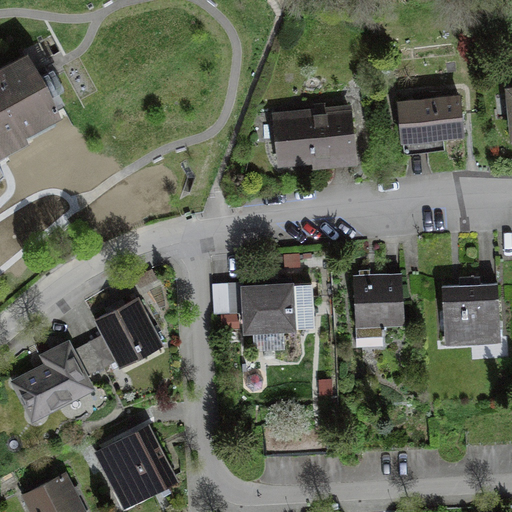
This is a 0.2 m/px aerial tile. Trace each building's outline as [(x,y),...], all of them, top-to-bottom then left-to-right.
[(0,178),(4,175),(0,168),(0,152),(26,139),(23,129),(55,112),(50,101),(52,100),(48,93),(44,85),(41,87),(26,58),(0,71),(0,178)] [(399,102),(404,153),(445,149),(443,135),(463,133),(459,96),(399,102)] [(314,164),(354,160),(349,108),(275,115),(280,161),(314,158),(314,164)] [(401,274),(353,276),(356,345),(382,344),(381,324),(404,323),(401,274)] [(465,284),(441,285),(444,340),(499,338),(497,283),(480,283),(480,275),(465,276),(465,284)] [(244,311),(243,286),(243,281),(227,282),(228,312),(244,311)] [(312,283),(243,286),(244,311),(245,330),(313,327),(312,283)] [(162,344),(138,296),(94,318),(102,334),(89,341),(103,367),(116,361),(119,367),(162,344)] [(103,367),(89,341),(70,350),(67,344),(56,350),(47,354),(52,363),(16,381),(33,415),(88,387),(83,377),(103,367)] [(509,414),(494,415),(496,444),(510,443),(509,414)] [(480,415),(464,416),(465,445),(481,445),(480,415)] [(494,415),(480,415),(481,445),(496,444),(494,415)] [(421,418),(406,419),(408,448),(423,448),(421,418)] [(436,418),(421,418),(423,448),(438,447),(436,418)] [(406,419),(391,420),(393,449),(408,448),(406,419)] [(391,420),(376,421),(378,450),(393,449),(391,420)] [(376,421),(361,422),(363,451),(378,450),(376,421)] [(336,423),(322,424),(323,453),(338,453),(336,423)] [(322,424),(306,425),(308,454),(323,453),(322,424)] [(291,425),(277,426),(279,455),(293,455),(291,425)] [(306,425),(291,425),(293,455),(308,454),(306,425)] [(263,456),(279,455),(277,426),(262,427),(263,456)] [(150,428),(101,453),(125,500),(175,475),(150,428)] [(83,511),(63,473),(23,493),(32,511),(83,511)]
